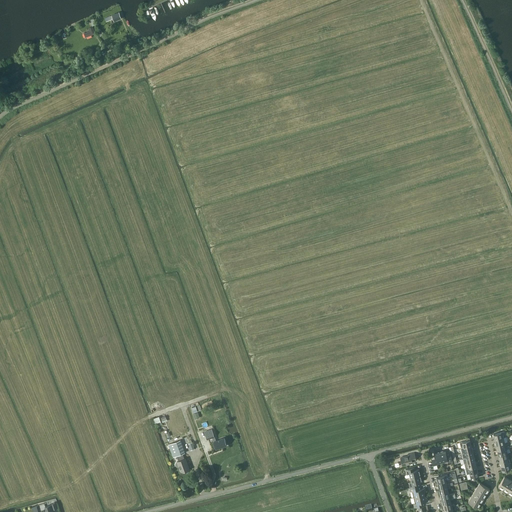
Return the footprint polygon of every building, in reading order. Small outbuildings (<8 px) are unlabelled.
[(115,21),(121,18),(119,12),(112,15),(111,16),(105,18),(106,22),(114,19),(115,21)] [(86,37),(96,33),(93,26),(88,28),(90,31),(84,33),(86,37)] [(224,437),(213,441),(216,449),(227,445),(224,437)] [(180,440),(169,444),(173,457),(176,456),(183,453),(185,453),(180,440)] [(461,453),(473,450),(472,445),(460,448),(461,453)] [(463,458),(466,457),(474,455),(473,450),(461,453),(463,459),(463,458)] [(446,452),(445,451),(440,452),(442,461),(448,460),(448,462),(452,461),(451,454),(450,451),(446,452)] [(412,460),(416,459),(414,452),(408,454),(408,455),(400,457),(402,465),(413,463),(412,460)] [(437,464),(437,462),(442,461),(440,452),(435,454),(431,455),(432,459),(433,465),(437,464)] [(176,463),(176,464),(176,465),(177,466),(178,466),(179,466),(181,472),(184,473),(187,472),(189,470),(189,469),(185,458),(184,458),(183,453),(176,456),(178,460),(177,461),(177,462),(176,462),(176,463)] [(405,469),(406,474),(407,474),(409,474),(410,477),(421,475),(419,468),(417,469),(416,466),(405,469)] [(411,482),(409,482),(408,483),(409,488),(420,485),(419,482),(422,481),(421,475),(410,477),(411,482)] [(437,479),(437,483),(446,481),(445,478),(448,477),(447,475),(436,477),(437,479)] [(498,486),(511,494),(511,481),(504,476),(498,486)] [(461,490),(468,488),(466,481),(460,483),(461,490)] [(478,507),(489,488),(480,482),(468,501),(478,507)] [(410,491),(411,491),(413,497),(425,494),(424,492),(425,490),(425,487),(422,488),(420,487),(420,485),(409,488),(410,491)] [(439,491),(440,493),(448,491),(448,488),(451,488),(450,485),(439,488),(439,489),(439,491)] [(425,496),(425,494),(413,497),(414,503),(413,503),(414,507),(426,504),(425,501),(428,500),(427,498),(425,496)] [(53,509),(57,508),(55,503),(52,504),(52,505),(45,507),(46,510),(46,511),(52,511),(52,508),(53,508),(53,509)]
